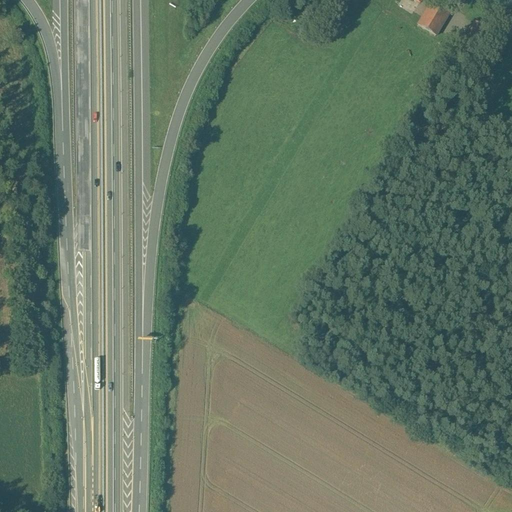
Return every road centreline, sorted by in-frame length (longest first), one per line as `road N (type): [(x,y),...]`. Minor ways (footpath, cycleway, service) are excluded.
road 1 (motorway): [(114,511),(111,0)]
road 2 (motorway): [(87,0),(85,509)]
road 3 (motorway): [(136,401),(164,158),(195,74),(248,0)]
road 4 (motorway): [(136,401),(137,0)]
road 5 (motorway): [(66,232),(75,484),(85,509)]
road 6 (motorway): [(25,0),(50,50),(66,232)]
road 7 (motorway): [(62,0),(66,232)]
